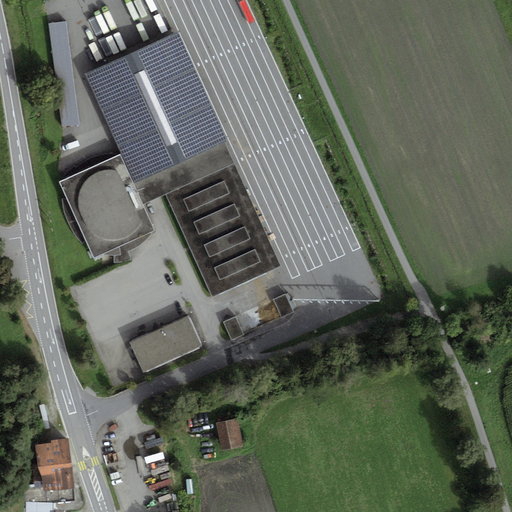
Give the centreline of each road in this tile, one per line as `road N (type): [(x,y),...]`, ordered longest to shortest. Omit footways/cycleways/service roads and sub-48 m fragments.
road 1 (track): [(285,0),(486,436),(508,511)]
road 2 (primary): [(34,236),(65,388),(105,511)]
road 3 (primary): [(0,49),(34,236)]
